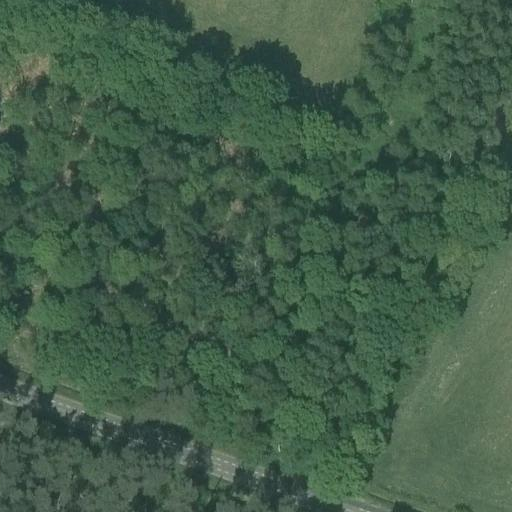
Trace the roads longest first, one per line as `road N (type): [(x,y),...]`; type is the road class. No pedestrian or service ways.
road 1 (tertiary): [(153,443),(346,511)]
road 2 (tertiary): [(153,443),(0,390)]
